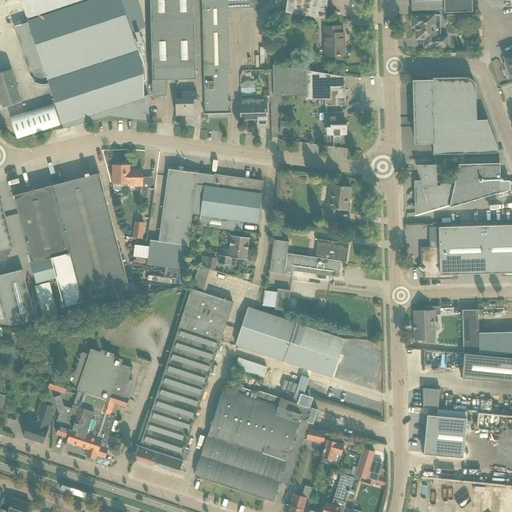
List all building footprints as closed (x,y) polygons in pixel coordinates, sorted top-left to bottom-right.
[(0,0),(0,31),(28,22),(28,21),(90,0),(0,0)] [(120,0),(90,0),(28,21),(28,22),(43,67),(28,72),(30,75),(31,76),(32,78),(33,79),(34,80),(33,81),(34,82),(36,83),(38,84),(39,84),(41,84),(42,85),(44,85),(49,84),(47,80),(137,50),(120,0)] [(196,79),(193,0),(149,0),(152,97),(152,95),(163,94),(163,92),(164,92),(165,83),(163,83),(163,80),(196,79)] [(207,114),(207,119),(227,118),(227,114),(228,113),(227,74),(229,74),(227,9),(263,8),(262,0),(201,0),(205,114),(207,114)] [(286,0),(285,13),(324,19),(327,0),(286,0)] [(444,12),(472,11),(471,0),(410,0),(411,11),(444,10),(444,12)] [(434,15),(411,16),(412,27),(415,27),(415,39),(423,39),(424,47),(448,47),(447,37),(440,37),(435,37),(434,15)] [(327,56),(344,55),(344,33),(340,33),(340,27),(324,27),(325,46),(327,46),(327,56)] [(137,50),(47,80),(49,84),(62,124),(66,123),(68,127),(74,125),(83,123),(109,116),(138,120),(149,122),(148,95),(144,96),(143,69),(137,50)] [(507,77),(508,80),(511,78),(511,53),(506,56),(507,56),(508,61),(502,63),(505,69),(503,71),(505,76),(507,77)] [(325,100),(325,106),(345,106),(344,77),(272,64),(273,96),(307,96),(307,100),(325,100)] [(2,107),(3,107),(21,101),(11,69),(0,72),(0,98),(3,99),(4,104),(2,107)] [(416,128),(415,128),(415,143),(433,142),(433,154),(499,153),(499,152),(487,120),(476,120),(475,88),(475,87),(475,86),(475,85),(474,83),(474,82),(473,82),(472,81),(471,80),(470,79),(469,78),(467,78),(466,77),(464,77),(431,78),(431,81),(413,81),(414,116),(416,116),(416,128)] [(241,108),(240,108),(240,111),(241,111),(241,119),(258,118),(258,126),(266,126),(266,116),(265,98),(255,98),(255,87),(240,88),(241,99),(241,108)] [(196,106),(196,92),(182,92),(182,99),(175,99),(176,115),(194,115),(193,106),(196,106)] [(347,135),(346,124),(342,124),(341,112),(324,113),(324,127),(326,127),(326,136),(333,135),(333,143),(344,143),(344,135),(347,135)] [(280,131),(290,131),(290,123),(280,123),(280,131)] [(429,209),(450,203),(449,207),(509,189),(509,181),(500,181),(499,163),(459,164),(455,181),(436,182),(436,164),(435,164),(435,165),(422,165),(422,166),(418,166),(420,172),(418,173),(418,172),(417,172),(421,183),(416,183),(417,213),(429,209),(429,212),(430,212),(429,209)] [(119,190),(121,189),(121,183),(128,183),(128,186),(142,186),(142,169),(129,169),(129,165),(113,165),(113,189),(114,189),(116,190),(119,190)] [(213,187),(214,175),(198,173),(183,171),(183,167),(178,166),(177,170),(168,169),(157,241),(149,240),(145,265),(165,267),(164,277),(183,280),(192,214),(200,215),(204,186),(213,187)] [(56,278),(63,307),(129,289),(99,173),(13,195),(36,283),(54,279),(56,278)] [(257,223),(263,182),(214,175),(213,187),(204,186),(200,215),(198,225),(241,231),(242,221),(257,223)] [(326,217),(339,219),(340,209),(347,210),(350,188),(330,185),(326,217)] [(0,198),(0,262),(6,260),(6,258),(8,257),(7,255),(10,254),(9,252),(12,251),(11,249),(13,248),(0,199),(0,198)] [(135,222),(133,238),(141,239),(143,223),(135,222)] [(421,264),(418,268),(418,269),(419,268),(424,272),(424,279),(440,279),(453,278),(453,275),(501,273),(502,277),(511,276),(511,224),(438,227),(439,240),(429,241),(429,248),(421,248),(421,249),(421,264)] [(246,259),(249,238),(231,235),(230,245),(228,256),(220,255),(218,264),(235,266),(236,258),(246,259)] [(340,262),(346,262),(349,244),(317,239),(316,248),(318,248),(317,257),(287,253),(289,242),(274,240),(269,271),(292,275),(293,271),(318,274),(317,278),(326,279),(326,275),(338,277),(340,262)] [(202,256),(201,266),(203,267),(214,268),(215,258),(202,256)] [(198,266),(194,285),(206,288),(210,268),(198,266)] [(35,320),(25,279),(22,269),(0,275),(0,323),(14,326),(35,320)] [(58,318),(49,282),(34,286),(43,321),(58,318)] [(219,294),(221,290),(209,285),(207,289),(219,294)] [(186,451),(184,451),(233,302),(191,289),(139,445),(138,445),(134,455),(179,470),(183,460),(181,459),(183,456),(184,456),(185,453),(186,454),(186,451)] [(275,310),(287,311),(290,291),(278,289),(275,310)] [(311,370),(332,377),(344,339),(248,307),(236,345),(304,368),(311,370)] [(424,308),(424,311),(413,311),(414,341),(436,340),(435,315),(440,315),(440,307),(424,308)] [(462,310),(463,352),(479,351),(478,332),(478,310),(462,310)] [(511,331),(478,332),(479,351),(479,353),(511,352),(511,331)] [(4,352),(5,362),(17,361),(17,351),(4,352)] [(97,454),(101,456),(104,448),(100,447),(102,441),(106,442),(119,405),(119,403),(118,403),(120,397),(124,398),(130,381),(128,380),(132,368),(120,364),(121,360),(111,357),(112,355),(112,354),(102,351),(101,351),(102,352),(101,354),(91,351),(88,362),(83,364),(79,374),(82,379),(78,390),(84,392),(79,408),(72,405),(69,413),(67,422),(73,424),(71,430),(70,430),(68,438),(67,442),(66,446),(68,449),(69,450),(69,451),(86,456),(87,459),(89,460),(92,460),(95,459),(97,454)] [(461,378),(511,382),(511,357),(464,353),(461,378)] [(234,369),(262,379),(266,368),(238,358),(234,369)] [(292,402),(300,404),(311,370),(304,368),(292,402)] [(48,388),(64,394),(67,385),(51,380),(48,388)] [(195,475),(272,501),(279,482),(289,485),(309,423),(306,422),(311,408),(300,404),(292,402),(258,391),(257,393),(242,388),(242,386),(234,383),(231,391),(223,388),(195,475)] [(440,389),(422,388),(422,407),(440,409),(440,389)] [(60,423),(56,434),(68,438),(70,430),(71,430),(73,424),(67,422),(69,413),(65,412),(65,410),(60,395),(53,398),(58,413),(59,413),(56,422),(60,423)] [(28,420),(23,436),(43,443),(46,433),(49,427),(48,426),(53,413),(50,412),(52,407),(41,403),(37,415),(39,415),(37,423),(28,420)] [(427,415),(423,454),(463,458),(467,418),(427,415)] [(323,443),(325,433),(308,429),(304,446),(311,447),(312,441),(323,443)] [(338,463),(343,445),(338,444),(338,443),(327,440),(322,458),(338,463)] [(363,448),(354,476),(366,479),(374,452),(363,448)] [(360,455),(347,452),(343,468),(355,471),(360,455)] [(334,495),(333,498),(345,502),(346,499),(353,477),(341,474),(334,495)] [(511,511),(511,484),(429,480),(427,511),(511,511)] [(288,511),(301,511),(306,498),(309,499),(310,496),(312,488),(305,485),(301,496),(298,495),(295,507),(290,506),(288,511)] [(0,509),(0,511),(26,511),(29,504),(12,498),(8,511),(0,509)] [(342,511),(345,502),(333,498),(331,505),(328,505),(325,504),(324,506),(323,506),(322,507),(322,508),(321,509),(321,511),(342,511)]
